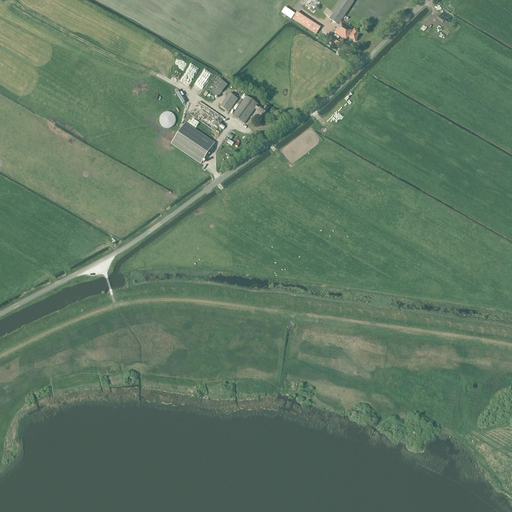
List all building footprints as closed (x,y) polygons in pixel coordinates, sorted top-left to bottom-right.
[(338,25),(341,22),(353,2),(350,0),(341,0),(329,19),(338,25)] [(320,27),(297,12),(292,19),(316,35),(320,27)] [(348,36),(349,37),(349,38),(355,42),(360,34),(341,22),(338,25),(335,30),(337,30),(335,33),(346,40),(348,36)] [(341,42),(332,36),(329,40),(338,46),(341,42)] [(158,72),(169,76),(173,66),(184,70),(186,63),(183,62),(184,60),(174,56),(171,64),(168,63),(166,68),(160,66),(158,72)] [(196,82),(201,85),(197,90),(200,92),(212,77),(204,71),(196,82)] [(218,97),(227,85),(219,79),(214,86),(217,88),(213,93),(218,97)] [(228,113),(238,99),(229,94),(220,107),(228,113)] [(260,108),(257,106),(258,105),(246,97),(232,116),(244,125),(255,109),(258,111),(257,112),(263,116),(267,111),(268,109),(265,107),(263,109),(261,107),(260,108)] [(215,132),(224,119),(199,102),(190,115),(215,132)] [(159,119),(159,121),(159,123),(160,125),(162,127),(164,128),(166,129),(168,129),(171,128),(173,127),(174,125),(175,123),(175,121),(175,119),(174,116),(173,115),(171,113),(168,113),(166,113),(164,113),(162,115),(160,116),(159,119)] [(171,145),(200,165),(214,144),(185,124),(171,145)]
